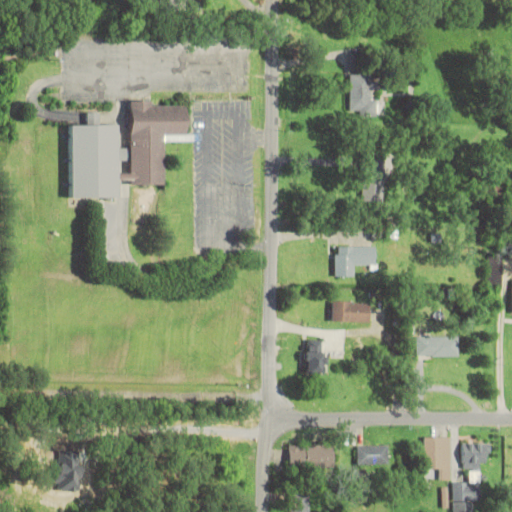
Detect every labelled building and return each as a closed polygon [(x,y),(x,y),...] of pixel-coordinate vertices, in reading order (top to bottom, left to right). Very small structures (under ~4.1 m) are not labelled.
[(358,116),(377,116),(377,74),(349,74),(349,112),(358,112),(358,116)] [(67,197),(116,198),(117,183),(164,184),(165,140),(187,141),(188,105),(130,104),(129,148),(116,148),(116,125),(95,125),(95,119),(86,118),(85,125),(68,125),(67,197)] [(381,198),(382,150),(360,150),(360,198),(381,198)] [(352,264),(374,264),(374,245),(332,245),(332,275),(352,275),(352,264)] [(488,288),(501,288),(501,272),(488,272),(488,288)] [(330,321),(368,321),(368,301),(330,301),(330,321)] [(458,335),(415,335),(415,355),(458,355),(458,335)] [(303,372),(322,372),(322,339),(303,339),(303,372)] [(423,468),(437,468),(437,479),(448,479),(448,436),(423,436),(423,468)] [(461,442),(461,470),(478,470),(478,463),(487,463),(487,442),(461,442)] [(288,445),(288,465),(332,465),(332,445),(288,445)] [(357,445),(357,463),(387,463),(387,445),(357,445)] [(478,501),(478,481),(451,482),(451,511),(472,511),(472,501),(478,501)] [(291,511),(308,511),(309,497),(291,497),(291,511)]
